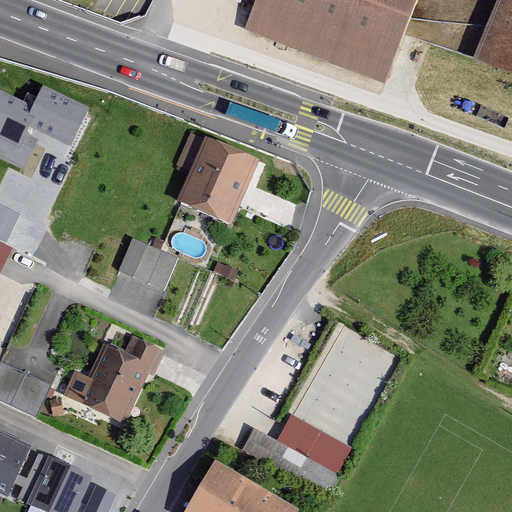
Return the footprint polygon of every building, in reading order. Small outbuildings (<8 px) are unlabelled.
[(423,0),(261,0),(253,21),(394,76),(423,0)] [(511,34),(496,72),(511,78),(511,34)] [(48,88),(37,109),(29,126),(71,146),(89,108),(48,88)] [(37,109),(0,90),(0,157),(24,170),(38,141),(25,134),(29,126),(37,109)] [(210,146),(192,139),(180,169),(197,176),(184,206),(235,227),(262,163),(212,142),(210,146)] [(182,265),(160,257),(143,302),(164,311),(182,265)] [(362,330),(352,344),(360,350),(352,360),(376,378),(394,355),(362,330)] [(156,381),(166,356),(136,344),(129,361),(107,352),(83,410),(127,429),(148,377),(156,381)] [(53,389),(3,367),(0,372),(0,404),(39,422),(53,389)] [(282,449),(258,436),(247,456),(271,469),(282,449)] [(30,453),(0,439),(0,499),(8,503),(30,453)] [(42,494),(34,511),(80,511),(93,483),(54,466),(42,494)] [(286,511),(219,471),(194,511),(286,511)] [(23,508),(32,511),(34,511),(42,494),(30,490),(23,508)]
